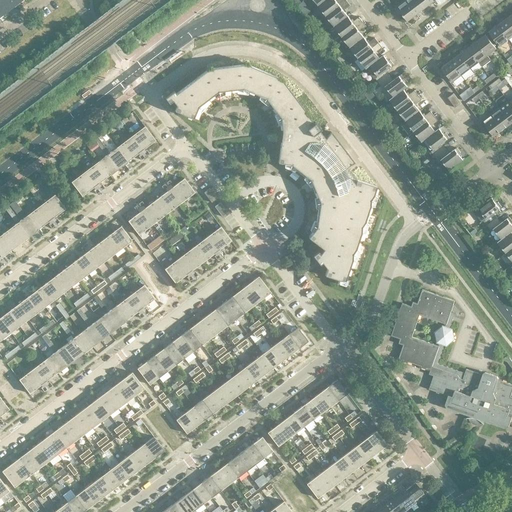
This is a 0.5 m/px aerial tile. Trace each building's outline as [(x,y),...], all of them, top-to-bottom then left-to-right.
[(12,0),(0,0),(8,11),(16,5),(12,0)] [(337,0),(336,1),(335,0),(325,0),(318,5),(326,16),(346,1),(346,0),(337,0)] [(416,14),(405,0),(394,9),(398,14),(400,12),(407,21),(416,14)] [(425,8),(419,0),(405,0),(416,14),(425,8)] [(350,5),(346,1),(326,16),(334,26),(348,16),(343,10),(350,5)] [(352,22),(348,16),(334,26),(342,37),(362,22),(359,17),(352,22)] [(511,36),(511,26),(506,19),(498,25),(508,39),(511,36)] [(366,26),(362,22),(342,37),(350,47),(364,37),(359,31),(366,26)] [(508,39),(498,25),(488,32),(499,46),(508,39)] [(327,32),(321,37),(329,47),(335,42),(327,32)] [(496,49),(485,34),(476,41),(487,55),(496,49)] [(368,43),(364,37),(350,47),(358,58),(378,43),(375,38),(368,43)] [(490,59),(487,55),(476,41),(468,48),(478,62),(481,66),(490,59)] [(382,47),(378,43),(358,58),(366,69),(367,68),(370,66),(380,58),(379,58),(375,52),(382,47)] [(478,62),(468,48),(459,54),(470,68),(478,62)] [(470,68),(459,54),(450,61),(461,75),(470,68)] [(388,61),(383,55),(379,58),(380,58),(370,66),(367,68),(379,83),(389,76),(385,71),(393,65),(390,60),(388,61)] [(461,75),(450,61),(441,68),(452,82),(461,75)] [(207,70),(180,90),(175,94),(173,91),(164,98),(169,103),(172,101),(176,106),(174,111),(193,119),(198,107),(218,92),(242,88),(265,98),(280,118),(282,131),(280,142),(277,162),(284,163),(290,164),(310,180),(319,203),(316,227),(308,238),(323,249),(320,254),(318,251),(312,255),(317,261),(319,259),(326,269),(324,275),(339,280),(345,280),(352,260),(352,254),(355,249),(361,233),(361,227),(364,222),(370,206),(370,200),(373,195),(376,186),(356,180),(346,167),(354,162),(331,132),(325,139),(319,130),(320,129),(315,122),(313,124),(305,112),(305,111),(282,80),(281,81),(278,78),(247,65),(244,65),(244,64),(210,68),(210,69),(207,71),(207,70)] [(401,74),(393,81),(389,76),(379,83),(383,88),(382,89),(382,88),(381,89),(390,99),(393,97),(394,97),(403,89),(404,90),(407,87),(403,81),(405,79),(401,74)] [(393,97),(390,99),(398,110),(418,95),(414,90),(408,95),(404,90),(403,89),(394,97),(393,97)] [(453,93),(447,98),(455,108),(461,103),(453,93)] [(422,100),(418,95),(398,110),(406,121),(419,110),(415,105),(422,100)] [(511,122),(511,106),(508,101),(499,107),(511,123),(511,122)] [(511,123),(499,107),(491,114),(503,130),(511,123)] [(424,116),(419,110),(406,121),(401,124),(409,135),(414,131),(434,116),(430,111),(424,116)] [(503,130),(491,114),(482,121),(494,137),(503,130)] [(438,121),(434,116),(414,131),(422,142),(426,139),(425,139),(435,131),(431,126),(438,121)] [(155,140),(144,126),(85,171),(71,182),(81,196),(95,186),(96,187),(93,190),(96,194),(99,192),(100,192),(102,191),(101,190),(104,188),(101,184),(98,186),(97,184),(140,152),(141,153),(138,156),(141,160),(144,157),(145,158),(146,157),(146,156),(149,154),(146,149),(143,152),(141,150),(155,140)] [(439,128),(435,131),(425,139),(426,139),(433,149),(431,151),(430,153),(432,156),(434,156),(434,157),(445,149),(441,144),(449,138),(445,133),(443,134),(439,128)] [(103,144),(98,137),(94,140),(99,147),(103,144)] [(108,151),(103,144),(99,147),(104,153),(108,151)] [(460,153),(456,148),(448,154),(445,149),(434,157),(438,162),(441,160),(449,170),(463,160),(458,154),(460,153)] [(194,192),(184,178),(170,188),(169,187),(172,184),(169,180),(166,182),(165,181),(163,183),(164,184),(161,186),(164,190),(167,188),(168,189),(142,209),(141,208),(145,205),(141,201),(138,203),(137,202),(136,204),(136,205),(133,207),(136,211),(140,209),(141,210),(127,221),(138,235),(194,192)] [(217,198),(209,188),(203,192),(211,202),(217,198)] [(65,208),(54,194),(18,222),(28,236),(50,220),(51,221),(48,224),(51,228),(54,226),(55,226),(57,225),(56,224),(59,222),(56,218),(53,220),(52,219),(65,208)] [(496,203),(491,197),(473,211),(481,222),(483,220),(487,226),(497,218),(493,213),(502,207),(498,202),(496,203)] [(15,201),(9,205),(14,211),(19,207),(15,201)] [(227,212),(220,202),(214,207),(221,217),(227,212)] [(13,212),(8,205),(4,208),(9,215),(13,212)] [(18,219),(13,212),(9,215),(14,222),(18,219)] [(209,214),(205,217),(209,222),(213,219),(209,214)] [(511,222),(511,220),(509,217),(501,223),(497,218),(487,226),(491,231),(494,229),(501,239),(502,239),(511,232),(511,231),(511,224),(511,223),(511,222)] [(28,236),(18,222),(9,229),(20,243),(28,236)] [(120,226),(111,233),(122,247),(131,240),(120,226)] [(231,240),(220,226),(164,269),(175,283),(188,273),(189,274),(186,277),(189,281),(192,279),(193,280),(195,278),(194,277),(197,275),(194,271),(191,273),(190,271),(216,252),(217,253),(214,256),(217,260),(220,258),(221,259),(223,257),(222,256),(225,254),(222,250),(219,252),(217,251),(231,240)] [(20,243),(9,229),(0,235),(11,249),(20,243)] [(502,239),(501,239),(498,242),(506,253),(511,247),(511,232),(502,239)] [(122,247),(111,233),(103,239),(114,253),(122,247)] [(180,233),(174,237),(177,242),(183,237),(180,233)] [(11,249),(0,235),(0,252),(2,256),(11,249)] [(160,235),(154,240),(157,245),(164,240),(160,235)] [(114,253),(103,239),(94,246),(105,260),(114,253)] [(105,260),(94,246),(86,252),(96,266),(105,260)] [(96,266),(86,252),(77,259),(88,273),(96,266)] [(138,254),(131,259),(134,262),(141,257),(138,254)] [(88,273),(77,259),(68,265),(79,280),(88,273)] [(134,262),(131,259),(124,264),(127,268),(134,262)] [(79,280),(68,265),(60,272),(71,286),(79,280)] [(121,267),(114,272),(117,275),(123,270),(121,267)] [(71,286),(60,272),(51,278),(62,293),(71,286)] [(117,275),(114,272),(107,277),(110,281),(117,275)] [(270,292),(258,276),(253,280),(253,281),(250,284),(261,299),(270,292)] [(62,293),(51,278),(42,285),(53,299),(62,293)] [(104,280),(97,285),(99,288),(106,283),(104,280)] [(154,298),(144,284),(107,312),(118,326),(139,310),(141,311),(137,314),(140,318),(143,315),(145,317),(146,315),(145,314),(148,311),(146,308),(142,310),(141,309),(154,298)] [(261,299),(250,284),(246,286),(245,285),(240,289),(253,306),(261,299)] [(53,299),(42,285),(34,292),(45,306),(53,299)] [(99,288),(97,285),(90,290),(93,294),(99,288)] [(253,306),(240,289),(235,293),(236,294),(232,297),(244,312),(253,306)] [(456,316),(456,313),(451,311),(454,301),(422,290),(419,297),(417,303),(413,302),(411,306),(402,303),(391,336),(400,339),(399,343),(403,345),(398,359),(431,370),(429,374),(433,375),(429,389),(448,396),(445,405),(447,408),(467,415),(467,418),(466,418),(468,418),(469,418),(470,418),(472,418),(473,418),(474,418),(476,419),(477,419),(478,420),(479,420),(480,421),(481,422),(482,423),(483,424),(484,424),(483,423),(485,421),(505,428),(509,426),(511,417),(511,397),(510,397),(511,391),(511,384),(498,380),(498,378),(497,376),(485,372),(483,373),(482,375),(466,369),(465,373),(437,364),(444,345),(446,346),(454,339),(452,329),(449,328),(454,316),(455,317),(456,316)] [(45,306),(34,292),(25,298),(36,312),(45,306)] [(86,293),(79,298),(82,302),(89,297),(86,293)] [(93,298),(98,304),(102,302),(97,295),(93,298)] [(244,312),(232,297),(229,299),(228,299),(223,302),(236,319),(244,312)] [(36,312),(25,298),(17,305),(27,319),(36,312)] [(82,302),(79,298),(73,303),(75,307),(82,302)] [(107,309),(102,302),(98,304),(103,311),(107,309)] [(236,319),(223,302),(218,306),(219,307),(215,310),(227,325),(236,319)] [(55,306),(60,312),(64,310),(59,303),(55,306)] [(27,319),(17,305),(8,311),(19,325),(27,319)] [(76,311),(81,317),(85,315),(79,308),(76,311)] [(69,316),(64,310),(60,312),(65,319),(69,316)] [(227,325),(215,310),(212,312),(211,312),(206,315),(218,332),(227,325)] [(19,325),(8,311),(0,317),(0,318),(10,332),(19,325)] [(118,326),(107,312),(98,319),(109,333),(118,326)] [(90,322),(85,315),(81,317),(86,324),(90,322)] [(218,332),(206,315),(201,319),(201,320),(198,323),(210,338),(218,332)] [(10,332),(0,318),(0,336),(2,338),(10,332)] [(52,319),(45,324),(48,328),(54,323),(52,319)] [(109,333),(98,319),(90,325),(100,339),(109,333)] [(59,324),(64,331),(67,328),(62,321),(59,324)] [(210,338),(198,323),(194,325),(189,329),(201,345),(210,338)] [(48,328),(45,324),(38,329),(41,333),(48,328)] [(100,339),(90,325),(81,332),(92,346),(100,339)] [(297,327),(288,334),(298,347),(301,345),(302,345),(307,341),(297,327)] [(72,335),(67,328),(64,331),(69,337),(72,335)] [(201,345),(189,329),(184,332),(184,333),(181,336),(192,352),(201,345)] [(35,332),(28,337),(30,341),(37,336),(35,332)] [(92,346),(81,332),(72,338),(83,352),(92,346)] [(41,337),(47,344),(50,341),(45,334),(41,337)] [(298,347),(288,334),(279,341),(290,355),(295,351),(294,350),(298,347)] [(192,352),(181,336),(177,338),(171,342),(184,358),(192,352)] [(30,341),(28,337),(21,342),(24,346),(30,341)] [(83,352),(72,338),(64,345),(74,359),(83,352)] [(55,348),(50,341),(47,344),(52,350),(55,348)] [(290,355),(279,341),(271,347),(281,360),(284,358),(285,358),(290,355)] [(184,358),(171,342),(166,346),(167,346),(163,349),(175,365),(184,358)] [(17,345),(11,350),(13,354),(20,349),(17,345)] [(74,359),(64,345),(55,351),(66,366),(74,359)] [(281,360),(271,347),(262,354),(273,368),(278,364),(277,363),(281,360)] [(175,365),(163,349),(160,352),(159,351),(154,355),(167,371),(175,365)] [(13,354),(11,350),(4,356),(7,359),(13,354)] [(66,366),(55,351),(18,379),(29,393),(43,383),(44,385),(40,387),(44,392),(47,389),(48,390),(49,389),(49,388),(52,385),(49,381),(45,384),(44,382),(66,366)] [(273,368),(262,354),(254,360),(264,373),(267,371),(268,371),(273,368)] [(167,371),(154,355),(149,359),(150,359),(146,362),(158,378),(167,371)] [(264,373),(254,360),(245,367),(255,381),(261,377),(260,376),(264,373)] [(158,378),(146,362),(143,365),(142,364),(137,368),(149,384),(158,378)] [(255,381),(245,367),(236,373),(246,387),(250,384),(250,385),(255,381)] [(144,388),(132,372),(126,376),(127,377),(123,380),(135,395),(144,388)] [(246,387),(236,373),(227,380),(238,394),(243,390),(243,389),(246,387)] [(347,393),(336,379),(331,383),(331,384),(328,387),(338,400),(347,393)] [(135,395),(123,380),(120,382),(119,381),(114,385),(126,402),(135,395)] [(238,394),(227,380),(219,386),(229,400),(232,397),(233,398),(238,394)] [(126,402),(114,385),(109,389),(109,390),(106,393),(118,408),(126,402)] [(229,400),(219,386),(210,393),(221,407),(226,403),(225,402),(229,400)] [(338,400),(328,387),(324,390),(324,389),(319,393),(329,407),(338,400)] [(118,408),(106,393),(102,395),(97,398),(109,415),(118,408)] [(221,407),(210,393),(202,400),(212,413),(215,410),(216,411),(221,407)] [(329,407),(319,393),(314,397),(311,400),(321,413),(329,407)] [(0,415),(9,409),(0,397),(0,426),(0,425),(0,424),(3,423),(0,418),(0,415)] [(109,415),(97,398),(92,402),(92,403),(89,406),(100,421),(109,415)] [(212,413),(202,400),(193,406),(204,420),(209,416),(208,415),(212,413)] [(321,413),(311,400),(307,403),(307,402),(301,406),(312,420),(321,413)] [(100,421),(89,406),(85,408),(79,411),(92,428),(100,421)] [(204,420),(193,406),(184,413),(194,426),(198,423),(199,424),(204,420)] [(312,420),(301,406),(297,410),(294,413),(304,426),(312,420)] [(92,428),(79,411),(74,415),(75,416),(71,419),(83,434),(92,428)] [(194,426),(184,413),(176,420),(186,433),(191,429),(191,428),(194,426)] [(304,426),(294,413),(290,416),(290,415),(284,419),(295,433),(304,426)] [(83,434),(71,419),(68,421),(67,421),(62,424),(75,441),(83,434)] [(295,433),(284,419),(279,423),(280,423),(276,426),(286,439),(295,433)] [(75,441),(62,424),(57,429),(58,429),(54,432),(66,447),(75,441)] [(286,439),(276,426),(273,429),(272,428),(267,432),(277,446),(286,439)] [(386,445),(375,431),(366,438),(377,451),(380,448),(381,449),(386,445)] [(66,447),(54,432),(50,435),(50,434),(45,438),(57,454),(66,447)] [(164,450),(153,436),(144,443),(154,456),(158,454),(164,450)] [(272,451),(261,436),(256,440),(256,441),(253,444),(263,457),(272,451)] [(57,454),(45,438),(44,438),(45,439),(43,441),(42,440),(36,444),(49,461),(57,454)] [(377,451),(366,438),(358,444),(369,458),(374,455),(373,454),(377,451)] [(154,456),(144,443),(136,450),(146,463),(151,460),(151,459),(154,456)] [(49,461),(36,444),(31,448),(32,449),(28,451),(40,467),(49,461)] [(263,457),(253,444),(249,447),(249,446),(244,450),(255,464),(263,457)] [(369,458),(358,444),(349,451),(360,464),(363,462),(364,462),(369,458)] [(146,463),(136,450),(127,456),(137,469),(140,467),(141,467),(146,463)] [(255,464),(244,450),(239,454),(236,457),(246,471),(255,464)] [(40,467),(28,451),(25,454),(24,453),(19,457),(31,474),(40,467)] [(360,464),(349,451),(341,457),(351,471),(357,468),(356,467),(360,464)] [(137,469),(127,456),(118,463),(129,477),(134,473),(133,472),(137,469)] [(31,474),(19,457),(14,461),(15,462),(11,465),(23,480),(31,474)] [(246,471),(236,457),(232,460),(232,459),(227,463),(237,477),(246,471)] [(351,471),(341,457),(332,464),(342,477),(346,475),(351,471)] [(129,477),(118,463),(110,469),(120,482),(123,480),(124,480),(129,477)] [(237,477),(227,463),(221,467),(222,467),(219,470),(229,484),(237,477)] [(342,477),(332,464),(323,470),(334,484),(339,481),(339,480),(342,477)] [(23,480),(11,465),(7,467),(1,471),(14,487),(23,480)] [(120,482),(110,469),(101,476),(112,490),(117,486),(116,485),(120,482)] [(229,484),(219,470),(215,473),(214,472),(209,476),(220,490),(229,484)] [(334,484),(323,470),(315,477),(325,490),(329,488),(334,484)] [(112,490),(101,476),(92,482),(103,496),(103,495),(106,493),(106,494),(112,490)] [(220,490),(209,476),(209,477),(206,479),(206,478),(201,483),(211,497),(220,490)] [(325,490),(315,477),(306,484),(317,498),(322,494),(322,493),(325,490)] [(424,495),(411,478),(407,480),(411,485),(405,489),(415,502),(424,495)] [(0,497),(9,491),(0,479),(0,497)] [(103,496),(92,482),(84,489),(94,502),(97,499),(98,500),(103,496)] [(211,497),(201,483),(195,486),(196,487),(192,490),(203,503),(211,497)] [(94,502),(84,489),(75,495),(86,509),(91,505),(90,505),(94,502)] [(396,489),(393,491),(406,509),(415,502),(405,489),(400,493),(396,489)] [(203,503),(192,490),(189,492),(188,492),(183,496),(194,510),(203,503)] [(408,511),(406,509),(393,491),(389,494),(392,498),(387,503),(394,511),(408,511)] [(82,511),(86,509),(75,495),(67,502),(74,511),(82,511)] [(191,511),(194,510),(183,496),(178,499),(179,500),(175,503),(182,511),(191,511)] [(291,511),(283,501),(274,508),(277,511),(291,511)] [(74,511),(67,502),(58,509),(60,511),(74,511)] [(182,511),(175,503),(172,505),(171,505),(166,509),(168,511),(182,511)] [(378,503),(375,505),(379,511),(394,511),(387,503),(381,507),(378,503)]
